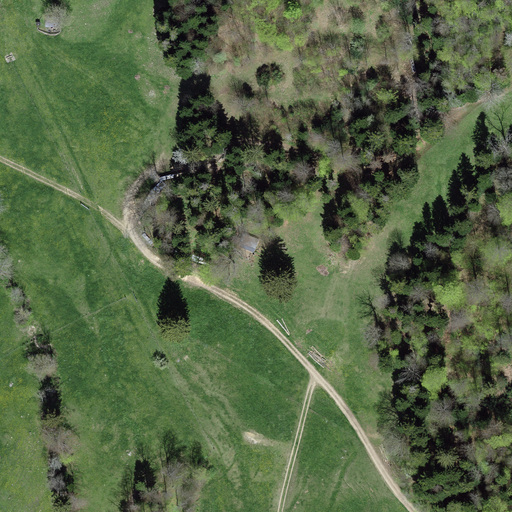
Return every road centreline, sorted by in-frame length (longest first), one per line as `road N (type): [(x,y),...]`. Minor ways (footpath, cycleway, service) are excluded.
road 1 (track): [(130,234),(127,195),(161,169),(360,152),(473,102)]
road 2 (track): [(314,376),(259,316),(180,275),(100,211),(0,158)]
road 3 (track): [(314,376),(329,291),(353,233),(429,135),(473,102),(511,87)]
road 4 (track): [(413,511),(314,376)]
road 5 (track): [(280,511),(314,376)]
